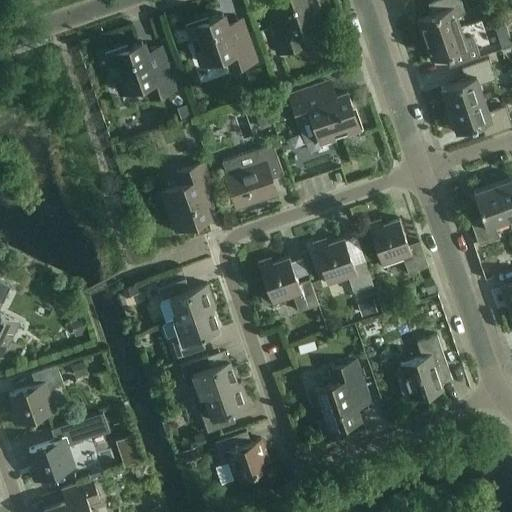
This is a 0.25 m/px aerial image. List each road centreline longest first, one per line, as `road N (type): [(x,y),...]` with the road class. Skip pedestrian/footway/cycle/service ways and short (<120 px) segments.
road 1 (residential): [(418,171),(219,243),(287,458),(297,464),(501,390)]
road 2 (residential): [(418,171),(501,390)]
road 3 (residential): [(359,0),(418,171)]
road 4 (residential): [(0,43),(122,0)]
